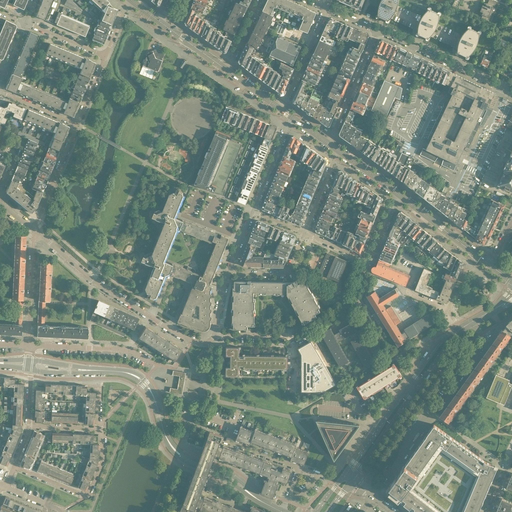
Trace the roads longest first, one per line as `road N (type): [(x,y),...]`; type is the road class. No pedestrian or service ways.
road 1 (tertiary): [(249,493),(177,449),(138,374),(28,359)]
road 2 (tertiary): [(29,369),(134,378),(153,401),(173,453),(249,493)]
road 3 (tertiary): [(458,326),(439,340),(343,473)]
road 4 (tertiary): [(351,479),(461,330)]
road 5 (residential): [(377,31),(511,94)]
road 6 (residential): [(147,315),(34,230)]
road 7 (residential): [(153,363),(126,350),(28,345)]
road 8 (residential): [(281,511),(298,468),(226,440)]
road 9 (residential): [(327,143),(377,31)]
